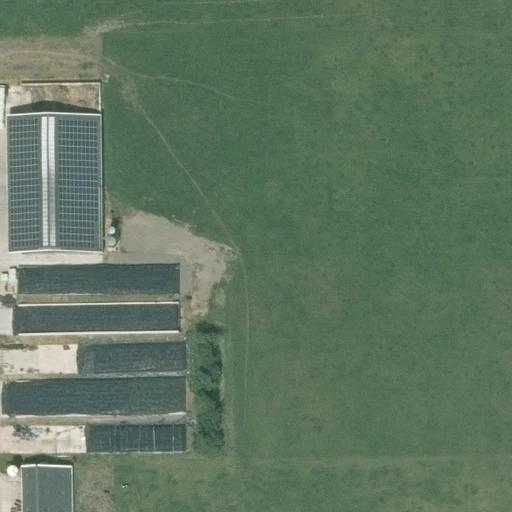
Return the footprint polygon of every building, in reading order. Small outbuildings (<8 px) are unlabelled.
[(17,86),(0,86),(0,97),(18,97),(17,86)] [(3,115),(6,253),(103,251),(100,113),(3,115)] [(126,293),(182,290),(181,267),(125,269),(126,293)] [(190,375),(190,344),(142,344),(142,375),(190,375)] [(73,511),(72,469),(24,469),(25,511),(73,511)]
